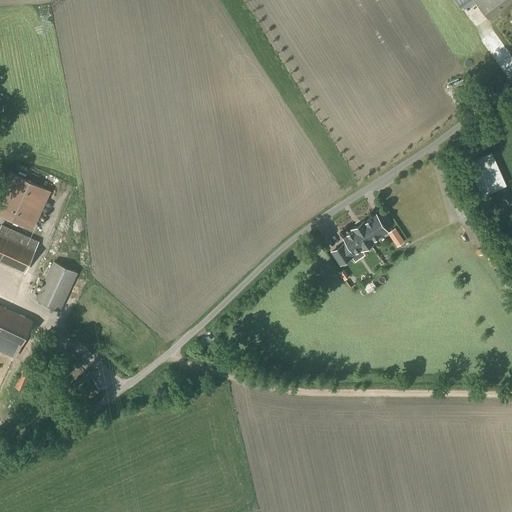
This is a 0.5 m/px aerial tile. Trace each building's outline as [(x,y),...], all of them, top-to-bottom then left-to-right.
[(489,22),(511,6),(511,0),(454,0),(461,9),(474,1),(489,22)] [(52,192),(10,173),(0,195),(0,213),(34,229),(52,192)] [(344,245),(350,254),(360,247),(362,249),(375,240),(373,238),(386,230),(376,215),(365,222),(364,221),(352,229),(353,230),(344,237),(347,242),(344,245)] [(395,228),(388,233),(397,247),(404,242),(395,228)] [(37,247),(0,231),(0,265),(24,276),(37,247)] [(351,256),(350,254),(344,245),(343,243),(332,251),(340,263),(351,256)] [(79,275),(54,263),(38,298),(62,309),(79,275)] [(33,323),(0,307),(0,351),(16,359),(33,323)]
